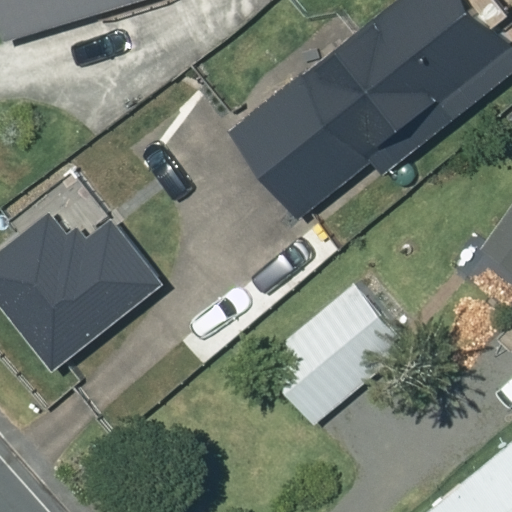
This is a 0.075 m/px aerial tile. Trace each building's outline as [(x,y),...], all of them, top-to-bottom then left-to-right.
[(0,0),(0,32),(107,0),(0,0)] [(511,42),(479,0),(382,0),(223,123),(291,211),(367,154),(377,167),(511,63),(511,42)] [(206,69),(194,54),(178,67),(191,82),(206,69)] [(511,192),(477,242),(511,266),(511,192)] [(349,273),(255,353),(311,418),(405,338),(349,273)] [(511,511),(511,428),(412,511),(511,511)]
